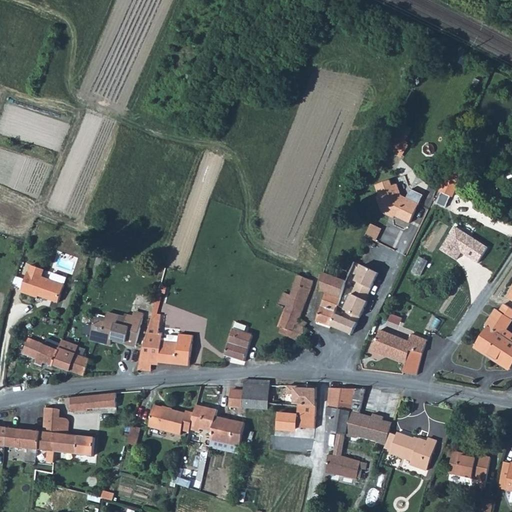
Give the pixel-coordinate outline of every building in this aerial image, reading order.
[(388,147),(403,159),(412,147),(407,142),(415,131),(406,124),(388,147)] [(447,175),(439,205),(452,208),(460,179),(447,175)] [(387,211),(407,220),(416,201),(398,192),(394,181),(388,183),(386,178),(372,183),(376,194),(373,195),(380,211),(385,214),(387,211)] [(379,242),(384,229),(373,224),(368,237),(379,242)] [(458,225),(441,250),(458,261),(463,253),(479,264),(490,247),(458,225)] [(378,271),(361,263),(354,280),(356,280),(349,296),(360,300),(355,314),(358,316),(367,299),(365,298),(378,271)] [(60,300),(66,282),(44,274),(31,270),(29,270),(23,290),(40,296),(40,294),(60,300)] [(326,291),(316,319),(330,324),(335,313),(340,297),(341,293),(347,280),(323,271),(322,275),(321,284),(322,286),(327,288),(326,291)] [(297,273),(294,281),(310,288),(313,279),(297,273)] [(301,312),(310,288),(294,281),(289,293),(283,290),(278,302),(284,305),(301,312)] [(330,324),(351,332),(358,316),(355,314),(360,300),(349,296),(343,309),(345,310),(342,316),(335,313),(330,324)] [(487,326),(473,346),(483,353),(485,350),(509,367),(511,362),(511,342),(501,335),(511,320),(510,319),(511,315),(511,309),(503,303),(498,311),(495,308),(484,324),(487,326)] [(280,326),(278,329),(290,336),(297,323),(299,318),(301,312),(284,305),(277,324),(280,326)] [(144,318),(127,313),(125,317),(107,313),(105,322),(95,319),(90,339),(111,344),(112,338),(137,344),(144,318)] [(299,318),(297,323),(304,326),(306,321),(299,318)] [(234,320),(232,326),(243,329),(245,323),(234,320)] [(297,323),(290,336),(306,344),(313,331),(304,326),(297,323)] [(232,326),(226,344),(223,353),(244,359),(252,332),(243,329),(232,326)] [(380,341),(377,350),(406,363),(411,350),(386,341),(389,332),(381,328),(376,340),(380,341)] [(192,332),(179,331),(178,344),(164,344),(164,334),(147,334),(140,361),(152,361),(189,362),(192,332)] [(413,334),(409,341),(389,332),(386,341),(411,350),(422,353),(428,341),(413,334)] [(70,370),(77,354),(80,345),(62,340),(59,350),(29,338),(24,352),(54,366),(55,365),(65,369),(62,377),(65,379),(68,370),(70,370)] [(406,363),(404,371),(416,373),(422,353),(411,350),(406,363)] [(77,354),(70,370),(84,375),(91,359),(77,354)] [(137,370),(151,370),(152,361),(140,361),(137,370)] [(242,406),(268,407),(268,402),(268,379),(243,379),(243,382),(243,390),(242,406)] [(302,385),(293,385),(293,392),(293,402),(299,403),(299,405),(316,406),(316,387),(302,385)] [(230,389),(229,406),(242,406),(243,390),(230,389)] [(355,391),(330,390),(326,416),(331,418),(328,434),(338,435),(333,455),(328,455),(326,472),(337,474),(337,476),(357,480),(361,462),(342,457),(346,437),(357,441),(358,437),(384,446),(388,430),(390,424),(383,421),(384,420),(375,417),(374,419),(361,415),(351,412),(355,391)] [(366,391),(355,391),(351,412),(361,415),(366,391)] [(116,406),(116,392),(71,397),(71,411),(87,410),(87,407),(116,406)] [(212,440),(240,447),(245,425),(216,418),(218,411),(198,405),(195,414),(191,430),(200,433),(201,429),(214,432),(212,440)] [(299,405),(297,426),(315,427),(316,406),(299,405)] [(191,430),(195,414),(188,412),(187,414),(156,406),(150,427),(182,436),(182,433),(190,435),(191,430)] [(48,415),(66,418),(70,418),(62,409),(49,407),(48,415)] [(96,437),(69,434),(64,433),(66,418),(48,415),(46,431),(57,433),(55,451),(94,455),(96,437)] [(132,426),(127,443),(137,446),(141,429),(132,426)] [(294,435),(313,437),(315,427),(297,426),(295,426),(294,435)] [(8,427),(6,445),(55,451),(57,433),(46,431),(43,431),(8,427)] [(390,448),(396,433),(388,430),(384,444),(384,446),(390,448)] [(414,438),(397,431),(396,433),(390,448),(389,451),(410,460),(409,462),(419,466),(427,440),(419,437),(417,441),(413,439),(414,438)] [(437,440),(428,436),(427,440),(419,466),(425,469),(437,440)] [(451,453),(448,472),(466,476),(472,457),(451,453)] [(473,457),(467,476),(486,480),(491,456),(477,453),(477,455),(474,455),(473,457)] [(511,466),(511,460),(506,459),(504,468),(500,488),(508,489),(511,466)] [(480,511),(494,511),(497,502),(484,499),(480,511)]
